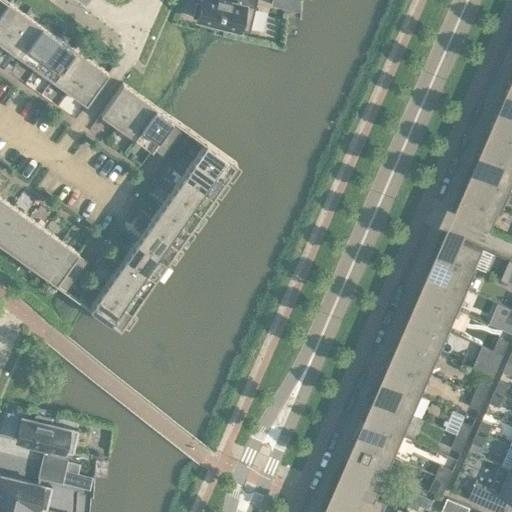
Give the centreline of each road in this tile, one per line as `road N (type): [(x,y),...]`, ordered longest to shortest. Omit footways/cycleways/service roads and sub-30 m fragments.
road 1 (residential): [(297,511),(511,18)]
road 2 (secondary): [(468,0),(283,412)]
road 3 (residential): [(139,40),(60,164)]
